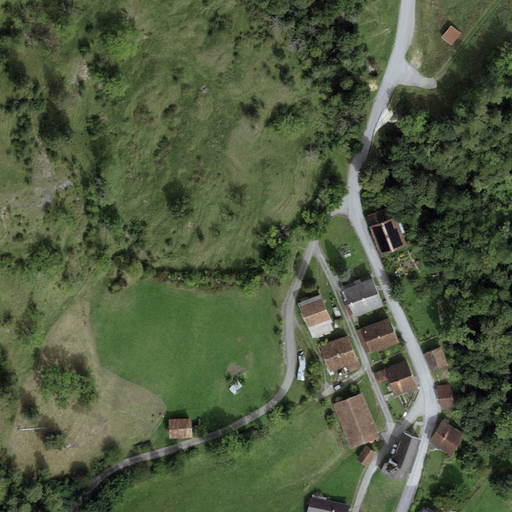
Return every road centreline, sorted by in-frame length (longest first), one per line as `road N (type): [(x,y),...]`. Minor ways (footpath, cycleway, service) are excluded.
road 1 (residential): [(394,432),(311,240),(324,217),(352,202)]
road 2 (unclassified): [(352,202),(426,404)]
road 3 (unclassified): [(402,0),(354,166),(352,202)]
road 4 (track): [(386,70),(434,77),(495,0)]
